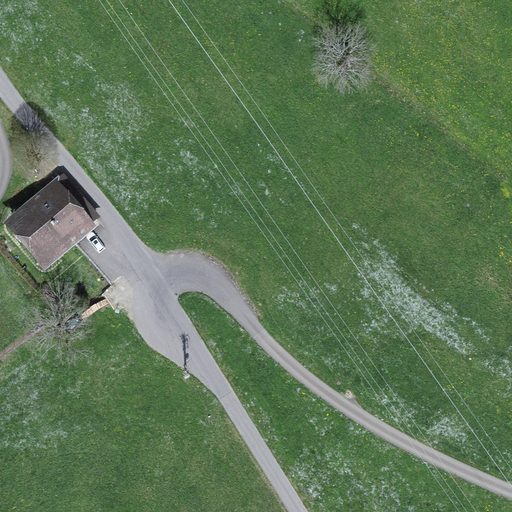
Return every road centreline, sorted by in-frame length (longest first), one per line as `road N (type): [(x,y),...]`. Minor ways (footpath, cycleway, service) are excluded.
road 1 (unclassified): [(296,511),(145,272),(0,85)]
road 2 (track): [(145,272),(184,267),(211,281),(282,366),(341,409),(402,448),(511,495)]
